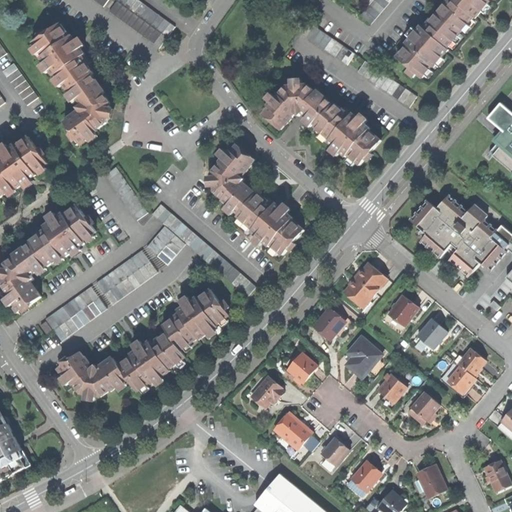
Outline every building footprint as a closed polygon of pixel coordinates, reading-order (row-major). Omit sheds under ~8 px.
[(103,0),(100,4),(145,37),(152,27),(152,26),(147,22),(141,18),(136,15),(130,11),(125,7),(119,2),(115,0),(103,0)] [(137,0),(129,0),(125,7),(130,11),(137,0)] [(144,3),(139,0),(137,0),(130,11),(136,15),(144,3)] [(372,0),(370,0),(367,4),(378,13),(382,8),(372,0)] [(383,0),(372,0),(382,8),(387,3),(383,0)] [(417,77),(421,80),(424,77),(429,71),(435,64),(440,58),(444,54),(441,52),(445,48),(447,49),(448,48),(453,42),(466,28),(471,21),(474,19),(472,17),(475,13),(477,15),(481,11),(486,5),(489,2),(487,1),(487,0),(449,0),(423,30),(421,28),(414,36),(418,39),(415,43),(411,39),(406,46),(395,57),(409,69),(417,77)] [(149,7),(144,3),(136,15),(141,18),(149,7)] [(367,4),(362,10),(373,19),(378,13),(367,4)] [(490,9),(486,5),(481,11),(485,14),(490,9)] [(155,11),(149,7),(141,18),(147,22),(155,11)] [(359,14),(370,23),(373,19),(362,10),(359,14)] [(160,15),(155,11),(147,22),(152,26),(160,15)] [(166,19),(160,15),(152,26),(152,27),(157,30),(166,19)] [(171,23),(166,19),(157,30),(163,34),(171,23)] [(474,24),(471,21),(466,28),(469,30),(474,24)] [(176,27),(171,23),(163,34),(168,38),(176,27)] [(309,23),(301,34),(306,37),(314,26),(309,23)] [(62,24),(36,43),(45,56),(42,58),(56,76),(58,75),(70,92),(72,90),(83,106),(79,108),(82,112),(66,122),(80,142),(85,138),(87,140),(93,136),(99,131),(98,130),(108,123),(111,103),(105,94),(106,93),(99,83),(93,75),(95,74),(83,57),(85,56),(71,37),(62,24)] [(320,30),(314,26),(306,37),(312,41),(320,30)] [(157,30),(152,27),(145,37),(160,48),(168,38),(163,34),(157,30)] [(404,44),(406,46),(411,39),(414,36),(421,28),(419,27),(414,33),(407,40),(404,44)] [(403,36),(407,40),(414,33),(410,29),(406,33),(403,36)] [(326,34),(320,30),(312,41),(318,45),(326,34)] [(332,38),(326,34),(318,45),(324,49),(332,38)] [(73,36),(71,37),(85,56),(87,55),(73,36)] [(338,42),(332,38),(324,49),(330,53),(338,42)] [(343,46),(338,42),(330,53),(335,57),(343,46)] [(349,50),(343,46),(335,57),(341,61),(349,50)] [(355,54),(349,50),(341,61),(347,65),(355,54)] [(444,62),(440,58),(435,64),(439,67),(444,62)] [(365,61),(357,73),(363,77),(371,66),(365,61)] [(15,63),(3,72),(28,106),(39,98),(15,63)] [(377,70),(371,66),(363,77),(369,81),(377,70)] [(413,82),(417,77),(409,69),(405,74),(413,82)] [(382,73),(377,70),(369,81),(375,84),(382,73)] [(388,77),(382,73),(375,84),(381,89),(388,77)] [(394,81),(388,77),(381,89),(386,92),(394,81)] [(401,86),(394,81),(386,92),(393,97),(401,86)] [(355,161),(358,164),(364,158),(370,150),(380,139),(367,127),(365,125),(367,122),(365,120),(359,115),(353,109),(349,113),(347,111),(341,106),(334,100),(332,101),(316,87),(314,89),(306,82),(301,82),(298,83),(299,89),(294,89),(294,83),(291,83),(284,84),(274,96),(269,101),(266,105),(269,107),(265,111),(278,123),(282,119),(286,122),(296,111),(298,113),(302,109),(305,106),(308,109),(305,112),(307,114),(314,120),(316,122),(315,123),(323,130),(329,135),(331,137),(329,139),(335,144),(337,142),(343,147),(341,149),(347,155),(350,157),(355,161)] [(407,90),(401,86),(393,97),(399,101),(407,90)] [(412,94),(407,90),(399,101),(405,105),(412,94)] [(266,98),(269,101),(274,96),(271,93),(266,98)] [(418,98),(412,94),(405,105),(410,109),(418,98)] [(424,102),(418,98),(410,109),(416,113),(424,102)] [(345,102),(341,106),(347,111),(350,107),(345,102)] [(429,105),(424,102),(416,113),(421,117),(429,105)] [(489,118),(494,123),(506,109),(501,104),(489,118)] [(511,114),(506,109),(494,123),(504,131),(497,140),(499,143),(490,153),(511,172),(511,114)] [(363,110),(359,115),(365,120),(369,116),(363,110)] [(310,125),(314,120),(307,114),(303,119),(310,125)] [(280,128),(286,122),(282,119),(278,123),(277,125),(280,128)] [(326,139),(329,135),(323,130),(319,133),(326,139)] [(49,164),(30,137),(17,146),(16,145),(5,152),(0,155),(0,195),(15,185),(18,188),(37,175),(36,173),(49,164)] [(346,156),(347,155),(341,149),(343,147),(337,142),(335,144),(329,139),(328,140),(333,145),(340,151),(346,156)] [(277,250),(283,255),(288,249),(293,243),(304,231),(293,221),(274,205),(272,207),(271,205),(265,200),(256,193),(255,194),(248,188),(241,183),(245,179),(241,175),(251,164),(247,160),(249,158),(244,153),(235,145),(230,150),(229,149),(226,152),(221,158),(219,160),(219,161),(211,170),(203,180),(214,190),(223,198),(222,199),(228,204),(235,210),(238,213),(237,214),(246,222),(251,226),(253,228),(251,231),(258,237),(263,241),(269,246),(270,244),(273,247),(277,250)] [(336,155),(340,151),(333,145),(330,149),(336,155)] [(218,155),(221,158),(226,152),(223,149),(218,155)] [(374,154),(370,150),(364,158),(367,161),(374,154)] [(246,151),(244,153),(249,158),(247,160),(251,164),(255,159),(251,155),(246,151)] [(106,174),(138,221),(148,214),(116,167),(106,174)] [(252,184),(248,188),(255,194),(256,193),(259,190),(252,184)] [(268,197),(265,200),(271,205),(274,202),(268,197)] [(452,258),(471,273),(480,263),(487,269),(504,248),(491,238),(494,233),(482,223),(484,220),(485,219),(471,208),(466,215),(446,199),(438,209),(430,203),(413,223),(427,234),(423,238),(436,249),(442,243),(448,249),(452,251),(455,254),(452,258)] [(411,221),(413,223),(430,203),(427,200),(411,221)] [(159,203),(150,214),(155,219),(165,208),(159,203)] [(276,203),(274,205),(293,221),(295,219),(288,213),(281,207),(276,203)] [(6,263),(5,270),(9,270),(8,278),(4,278),(3,283),(11,293),(9,295),(17,307),(20,305),(24,310),(42,298),(32,282),(36,279),(34,276),(36,274),(33,269),(40,264),(43,269),(48,266),(49,267),(66,255),(73,251),(72,248),(79,244),(79,245),(86,241),(98,232),(79,204),(65,214),(64,213),(45,225),(48,230),(31,242),(32,244),(15,256),(16,257),(6,263)] [(231,214),(235,210),(228,204),(225,208),(231,214)] [(284,204),(281,207),(288,213),(291,209),(288,207),(284,204)] [(474,205),(471,208),(485,219),(487,216),(474,205)] [(170,213),(165,208),(155,219),(161,224),(170,213)] [(175,217),(170,213),(161,224),(165,227),(166,228),(175,217)] [(181,222),(175,217),(166,228),(171,233),(181,222)] [(496,230),(484,220),(482,223),(494,233),(496,230)] [(186,226),(181,222),(171,233),(175,236),(176,237),(186,226)] [(247,231),(251,226),(246,222),(242,226),(247,231)] [(511,253),(511,234),(501,225),(496,230),(494,233),(491,238),(507,251),(511,253)] [(191,231),(186,226),(176,237),(182,242),(191,231)] [(148,248),(158,256),(175,236),(171,233),(166,228),(165,227),(148,248)] [(196,235),(191,231),(182,242),(185,245),(187,246),(196,235)] [(201,240),(196,235),(187,246),(192,251),(201,240)] [(170,268),(185,245),(182,242),(176,237),(175,236),(158,256),(156,259),(170,268)] [(260,245),(263,241),(258,237),(255,241),(260,245)] [(441,258),(443,255),(436,249),(423,238),(420,241),(441,258)] [(206,244),(201,240),(192,251),(197,255),(206,244)] [(88,243),(86,241),(79,245),(79,244),(72,248),(73,251),(66,255),(68,257),(88,243)] [(296,246),(293,243),(288,249),(291,252),(296,246)] [(443,255),(448,249),(442,243),(436,249),(443,255)] [(212,249),(206,244),(197,255),(202,260),(212,249)] [(507,251),(504,248),(487,269),(490,271),(507,251)] [(217,253),(212,249),(202,260),(208,264),(217,253)] [(97,283),(105,294),(149,263),(151,261),(143,251),(97,283)] [(223,258),(217,253),(208,264),(214,269),(223,258)] [(350,284),(366,298),(370,294),(373,291),(375,293),(388,278),(386,276),(388,273),(391,269),(375,255),(350,284)] [(228,263),(223,258),(214,269),(219,274),(228,263)] [(469,276),(471,273),(452,258),(450,260),(469,276)] [(157,274),(149,263),(105,294),(103,295),(111,306),(157,274)] [(233,267),(228,263),(219,274),(223,278),(233,267)] [(40,272),(43,269),(40,264),(33,269),(36,274),(40,272)] [(239,272),(233,267),(223,278),(229,283),(239,272)] [(244,277),(239,272),(229,283),(235,288),(244,277)] [(250,281),(244,277),(235,288),(240,292),(250,281)] [(511,293),(511,291),(511,285),(506,280),(502,285),(511,293)] [(255,286),(250,281),(240,292),(246,297),(255,286)] [(218,300),(208,286),(195,296),(177,310),(177,311),(161,323),(166,330),(151,342),(149,339),(128,355),(117,363),(112,356),(97,367),(94,364),(91,366),(80,352),(67,362),(62,365),(66,370),(64,372),(66,375),(71,381),(73,384),(74,383),(82,393),(86,394),(96,396),(102,397),(111,390),(112,391),(129,378),(138,391),(150,382),(170,367),(176,362),(182,357),(186,355),(181,348),(183,346),(189,341),(197,336),(198,337),(207,331),(213,326),(216,324),(215,321),(218,319),(224,314),(228,312),(224,307),(218,300)] [(98,300),(100,298),(92,287),(46,320),(54,331),(98,300)] [(177,300),(180,303),(189,296),(187,292),(181,297),(177,300)] [(175,307),(177,310),(195,296),(193,293),(189,296),(180,303),(175,307)] [(388,314),(405,326),(419,307),(411,301),(402,295),(388,314)] [(222,297),(218,300),(224,307),(227,304),(222,297)] [(106,310),(98,300),(54,331),(62,342),(106,310)] [(314,326),(331,341),(336,335),(345,324),(329,310),(314,326)] [(227,318),(224,314),(218,319),(221,323),(227,318)] [(419,335),(434,348),(448,331),(440,325),(433,318),(419,335)] [(39,325),(46,336),(52,332),(45,322),(39,325)] [(216,330),(213,326),(207,331),(210,334),(216,330)] [(130,345),(133,349),(143,341),(141,337),(134,342),(130,345)] [(355,371),(363,378),(383,355),(362,337),(349,352),(354,357),(347,365),(355,371)] [(127,354),(128,355),(149,339),(147,338),(143,341),(133,349),(127,354)] [(192,345),(189,341),(183,346),(186,350),(192,345)] [(461,366),(474,377),(481,369),(487,362),(473,350),(459,364),(461,366)] [(288,370),(290,372),(304,355),(302,353),(288,370)] [(290,372),(304,383),(311,375),(318,367),(304,355),(290,372)] [(185,361),(182,357),(176,362),(179,366),(185,361)] [(61,374),(64,372),(66,370),(62,365),(58,369),(61,374)] [(477,379),(474,377),(461,366),(448,380),(463,393),(469,387),(477,379)] [(171,369),(170,367),(150,382),(152,384),(158,379),(165,374),(171,369)] [(168,378),(165,374),(158,379),(161,383),(164,381),(168,378)] [(67,385),(71,381),(66,375),(61,378),(67,385)] [(388,397),(395,403),(408,388),(393,375),(380,390),(388,397)] [(254,397),(268,408),(275,399),(278,401),(281,398),(285,393),(282,390),(283,389),(268,378),(254,397)] [(418,412),(425,418),(433,409),(435,412),(441,405),(425,392),(413,408),(418,412)] [(498,427),(511,438),(511,411),(506,418),(498,427)] [(275,429),(283,436),(296,419),(288,413),(275,429)] [(0,483),(26,468),(23,463),(28,460),(8,427),(7,428),(2,420),(0,416),(0,483)] [(283,436),(300,449),(313,433),(304,426),(296,419),(283,436)] [(323,453),(337,465),(350,450),(343,444),(336,438),(323,453)] [(491,480),(495,489),(511,481),(502,460),(486,467),(491,480)] [(353,479),(368,492),(378,480),(375,478),(379,473),(373,468),(367,463),(353,479)] [(419,475),(429,498),(445,491),(439,478),(442,476),(440,472),(438,467),(419,475)] [(329,511),(281,473),(273,483),(256,504),(259,507),(264,511),(265,511),(329,511)] [(66,491),(68,495),(75,491),(77,490),(76,488),(75,486),(66,491)] [(400,511),(408,504),(400,497),(393,490),(375,508),(379,511),(400,511)] [(364,506),(369,511),(380,499),(374,494),(364,506)]
